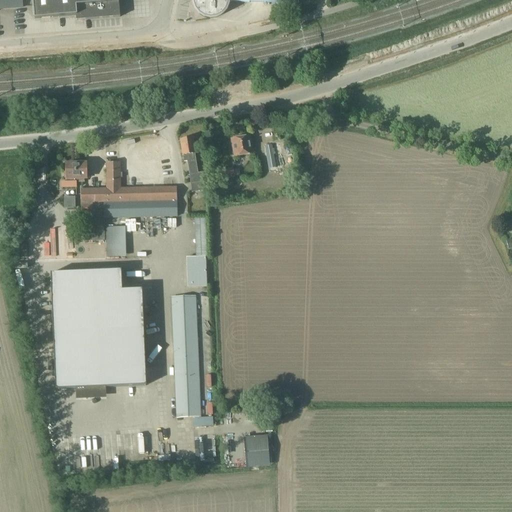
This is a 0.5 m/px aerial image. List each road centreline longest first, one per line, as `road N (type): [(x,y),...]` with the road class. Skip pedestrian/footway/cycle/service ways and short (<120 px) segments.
road 1 (unknown): [(165,121),(181,220),(163,305),(162,410),(171,431),(200,437)]
road 2 (tertiary): [(0,144),(165,121),(326,86)]
road 3 (unclassified): [(511,160),(330,118),(326,86)]
road 4 (tertiary): [(326,86),(511,21)]
road 5 (unclassified): [(0,46),(144,34),(160,23),(167,0)]
